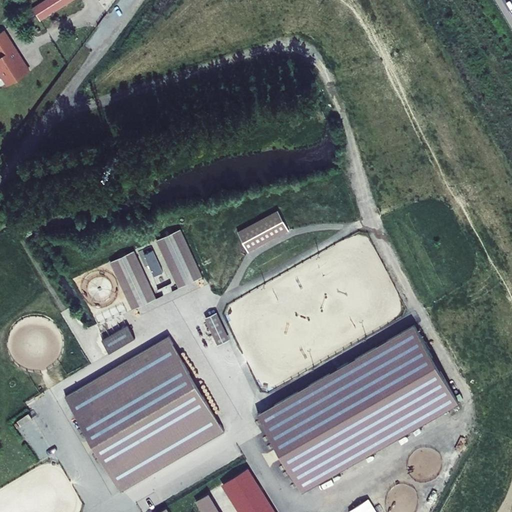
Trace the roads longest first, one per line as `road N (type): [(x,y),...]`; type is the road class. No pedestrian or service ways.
road 1 (residential): [(0,183),(132,0)]
road 2 (residential): [(109,510),(40,397)]
